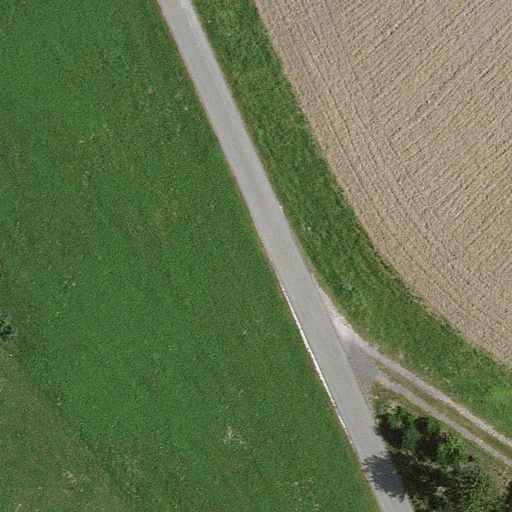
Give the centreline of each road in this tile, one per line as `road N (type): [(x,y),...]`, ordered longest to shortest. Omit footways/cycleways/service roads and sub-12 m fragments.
road 1 (unclassified): [(173,0),(398,511)]
road 2 (track): [(511,448),(320,333)]
